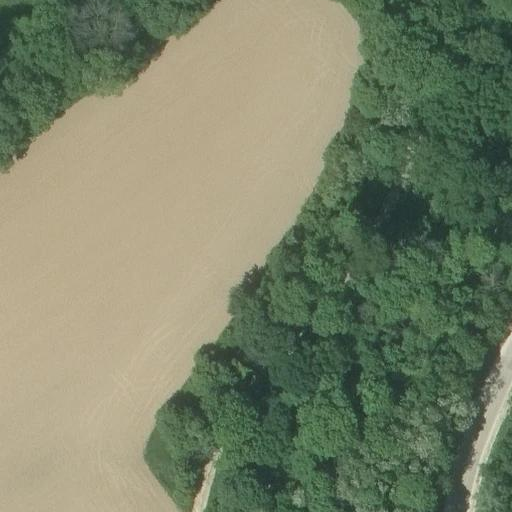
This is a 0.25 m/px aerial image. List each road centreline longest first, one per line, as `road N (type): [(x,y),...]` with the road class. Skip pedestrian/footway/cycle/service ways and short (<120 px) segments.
road 1 (unclassified): [(265,511),(268,428),(281,376),(386,211),(479,0)]
road 2 (track): [(313,315),(272,349),(202,473)]
road 3 (track): [(136,0),(0,98)]
